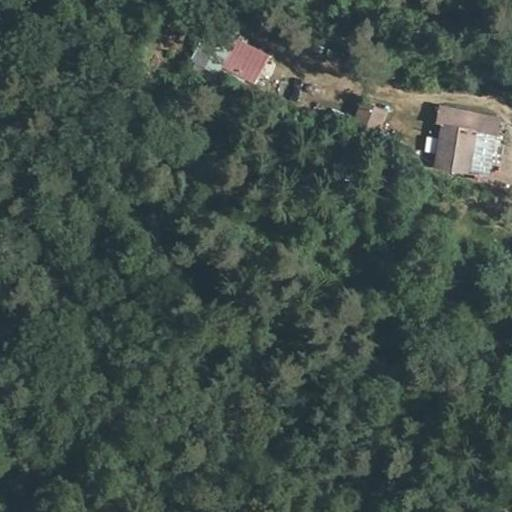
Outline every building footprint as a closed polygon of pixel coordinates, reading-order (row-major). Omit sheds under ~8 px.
[(254,51),(249,71),(265,75),(270,55),(254,51)] [(247,73),(206,60),(196,93),(237,107),(247,73)] [(504,115),(443,102),(439,120),(444,121),(480,128),(501,132),(504,115)] [(398,151),(406,114),(375,105),(367,143),(398,151)] [(480,128),(444,121),(435,167),(471,175),(480,128)] [(501,132),(480,128),(471,175),(491,180),(501,132)]
